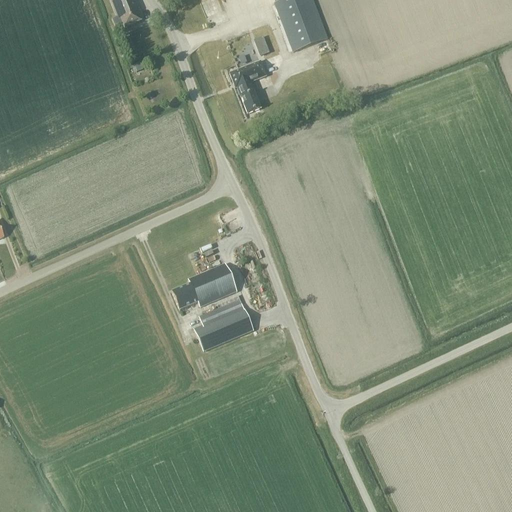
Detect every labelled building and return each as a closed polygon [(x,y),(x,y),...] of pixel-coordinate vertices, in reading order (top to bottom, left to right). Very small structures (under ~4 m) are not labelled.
[(138,11),(138,9),(134,0),(109,0),(116,17),(111,19),(114,26),(121,23),(123,28),(143,20),(139,11),(138,11)] [(272,0),(292,53),(326,40),(310,0),(272,0)] [(268,54),(262,39),(255,42),(261,57),(268,54)] [(125,48),(127,54),(134,51),(132,45),(125,48)] [(253,91),(250,84),(266,78),(260,63),(229,74),(235,89),(237,88),(241,99),(247,115),(260,111),(253,91)] [(142,71),(140,64),(134,66),(136,73),(142,71)] [(236,294),(224,265),(187,281),(189,285),(171,293),(179,312),(197,305),(199,309),(236,294)] [(202,354),(253,332),(243,309),(192,330),(202,354)]
